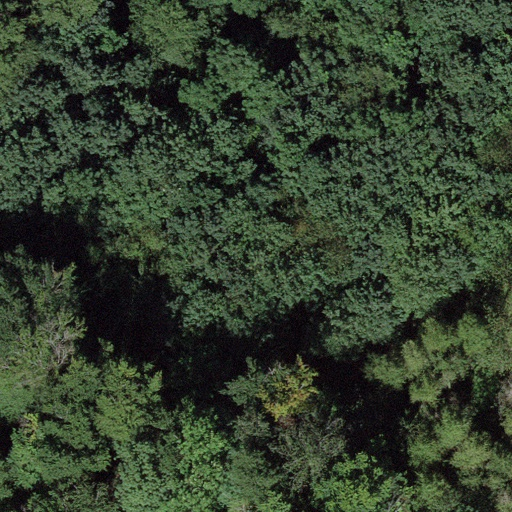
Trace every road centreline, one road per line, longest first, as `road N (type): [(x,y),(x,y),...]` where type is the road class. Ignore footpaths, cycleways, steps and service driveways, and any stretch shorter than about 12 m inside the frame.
road 1 (track): [(221,445),(408,178),(437,72),(435,0)]
road 2 (track): [(88,511),(221,445),(511,274)]
